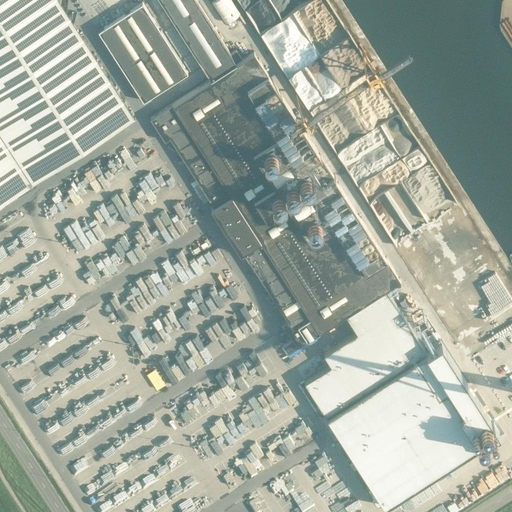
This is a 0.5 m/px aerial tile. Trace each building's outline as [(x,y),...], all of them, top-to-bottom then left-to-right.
[(0,0),(0,199),(134,113),(60,0),(0,0)] [(141,0),(97,28),(142,99),(186,70),(141,0)] [(282,321),(292,337),(282,343),(286,350),(296,343),(296,344),(400,277),(396,271),(253,49),(241,56),(235,47),(229,51),(197,0),(160,0),(210,77),(149,115),(164,138),(169,135),(213,204),(210,206),(239,251),(242,249),(287,318),(282,321)] [(328,0),(305,0),(260,28),(298,90),(343,63),(333,47),(320,55),(311,40),(332,28),(341,22),(328,0)] [(397,146),(415,134),(360,53),(354,53),(359,50),(348,34),(344,37),(347,42),(351,42),(352,54),(359,54),(343,65),(344,71),(328,72),(329,83),(321,89),(314,89),(308,93),(308,103),(322,123),(329,119),(340,135),(364,119),(386,117),(381,121),(404,119),(405,137),(403,137),(394,123),(385,124),(383,125),(397,146)] [(113,185),(121,181),(110,157),(100,162),(107,176),(103,179),(106,185),(112,182),(113,185)] [(431,160),(372,194),(375,198),(387,191),(408,226),(425,216),(429,222),(437,217),(434,211),(455,199),(431,160)] [(401,218),(388,223),(390,230),(404,226),(401,218)] [(462,304),(455,291),(456,291),(453,285),(443,290),(453,309),(462,304)] [(403,306),(407,303),(403,297),(399,300),(403,306)] [(0,346),(13,339),(0,317),(0,346)] [(247,333),(251,330),(244,321),(240,324),(247,333)] [(424,347),(324,411),(383,502),(498,428),(440,337),(424,347)] [(130,344),(136,358),(145,354),(140,341),(130,344)] [(193,355),(199,363),(203,360),(197,352),(193,355)] [(128,410),(158,392),(135,356),(72,356),(65,361),(67,364),(73,364),(79,374),(85,370),(91,370),(102,386),(108,386),(111,391),(111,407),(105,407),(110,403),(101,403),(101,412),(105,410),(110,410),(128,410)] [(18,385),(29,380),(19,361),(8,367),(18,385)] [(32,365),(26,368),(36,389),(42,386),(32,365)] [(80,407),(88,402),(83,395),(87,392),(77,375),(65,383),(80,407)] [(234,456),(241,452),(195,383),(184,390),(190,399),(195,396),(234,456)] [(91,393),(86,397),(90,402),(95,398),(91,393)] [(192,443),(193,431),(179,429),(178,435),(182,435),(181,440),(172,439),(171,446),(188,448),(189,442),(192,443)] [(197,482),(176,482),(176,471),(173,471),(173,476),(167,476),(167,490),(180,490),(180,496),(178,496),(178,499),(198,499),(198,490),(223,489),(223,480),(220,480),(220,473),(197,474),(197,482)]
